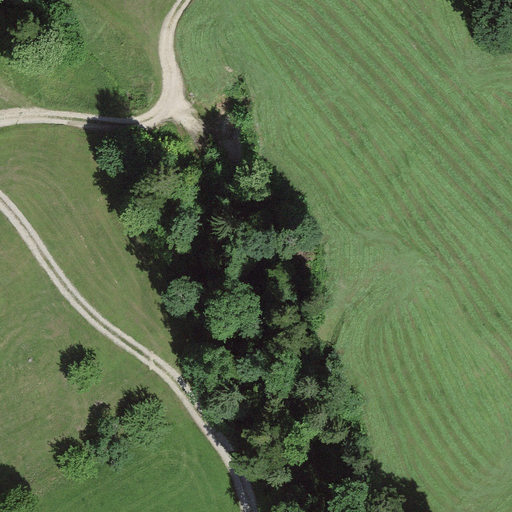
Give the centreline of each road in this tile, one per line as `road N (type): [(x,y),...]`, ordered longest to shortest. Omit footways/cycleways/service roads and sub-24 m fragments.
road 1 (track): [(253,511),(229,452),(162,368),(74,301),(0,200)]
road 2 (track): [(185,0),(168,21),(164,45),(168,107),(150,121),(0,121)]
road 3 (track): [(162,368),(231,407),(271,418),(291,417),(306,405),(314,380)]
road 4 (track): [(314,380),(329,307),(338,289),(370,268)]
